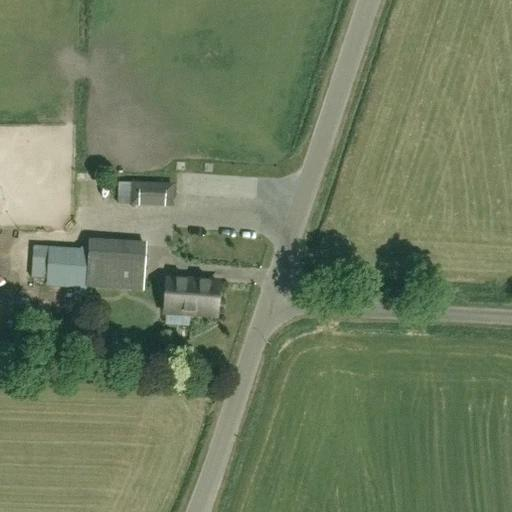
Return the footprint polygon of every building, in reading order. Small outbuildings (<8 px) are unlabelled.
[(187,166),(187,176),(228,177),(228,167),(187,166)] [(159,182),(140,182),(139,198),(158,198),(159,182)] [(77,188),(78,207),(89,207),(88,188),(77,188)] [(143,291),(146,241),(89,238),(87,256),(47,254),(46,285),(85,287),(85,288),(143,291)] [(215,317),(217,283),(167,280),(165,314),(215,317)]
